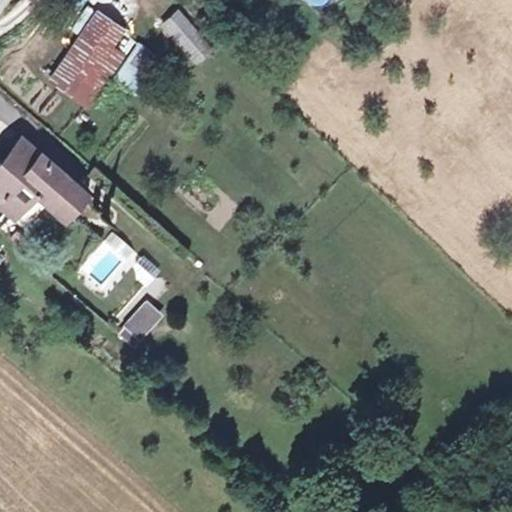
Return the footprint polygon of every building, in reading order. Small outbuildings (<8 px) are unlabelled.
[(162,24),(195,60),(211,46),(177,9),(162,24)] [(126,41),(91,14),(43,78),(78,105),(126,41)] [(132,94),(157,62),(137,47),(113,80),(132,94)] [(20,135),(0,159),(0,202),(11,212),(0,224),(0,225),(23,245),(60,202),(36,182),(52,163),(20,135)] [(145,285),(156,268),(140,257),(128,274),(145,285)] [(145,304),(124,327),(136,338),(157,314),(145,304)]
